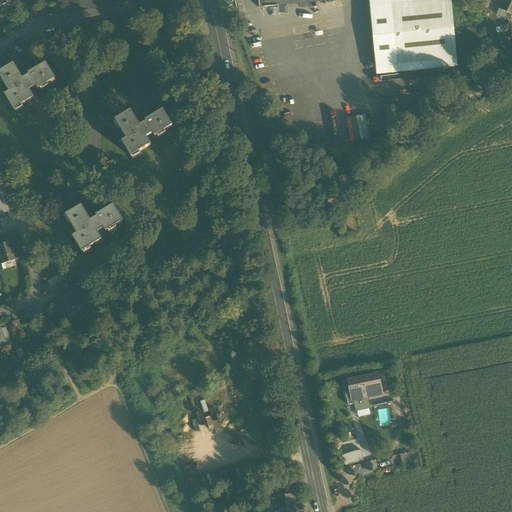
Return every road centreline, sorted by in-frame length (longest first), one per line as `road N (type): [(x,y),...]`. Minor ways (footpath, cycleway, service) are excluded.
road 1 (secondary): [(210,0),(320,511)]
road 2 (residential): [(18,222),(74,191),(92,161),(93,120),(41,30),(0,47)]
